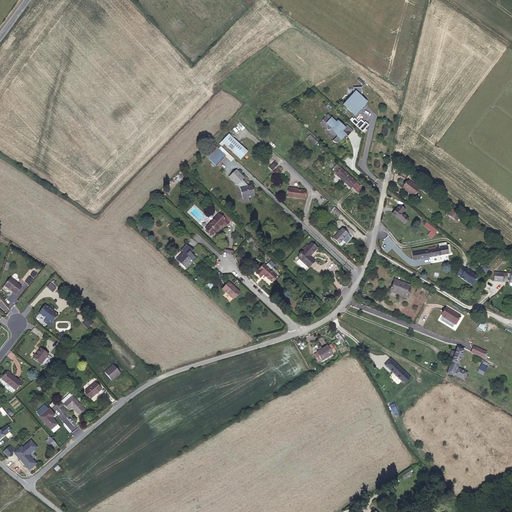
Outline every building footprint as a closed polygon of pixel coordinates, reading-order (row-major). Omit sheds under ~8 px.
[(361,87),(353,88),(354,97),(349,102),(351,104),(347,108),(355,115),(361,108),(361,109),(365,105),(363,103),(365,101),(361,97),(361,92),(362,92),(362,89),(361,89),(361,87)] [(327,114),(322,120),(326,123),(326,124),(326,125),(327,125),(326,125),(327,125),(327,126),(327,127),(327,128),(327,129),(328,129),(328,130),(331,129),(338,136),(333,141),(334,141),(335,141),(338,142),(338,141),(339,141),(341,140),(342,139),(343,140),(345,138),(344,137),(346,134),(348,136),(353,130),(347,125),(345,127),(337,121),(332,117),(331,118),(327,114)] [(354,119),(352,117),(349,120),(364,133),(367,130),(365,128),(369,125),(365,121),(364,122),(361,119),(358,122),(354,118),(354,119)] [(248,152),(229,134),(221,141),(240,159),(248,152)] [(226,156),(219,149),(209,160),(217,167),(226,156)] [(356,182),(339,166),(335,170),(334,171),(336,173),(336,174),(351,188),(351,187),(355,191),(360,186),(356,182)] [(236,170),(229,177),(240,188),(242,199),(255,196),(252,185),(248,186),(242,180),(244,178),(236,170)] [(420,189),(409,181),(403,188),(414,196),(420,189)] [(287,197),(304,199),(305,191),(293,189),(294,188),(289,187),(287,197)] [(396,209),(392,214),(402,222),(403,221),(405,222),(408,218),(402,213),(405,209),(400,205),(396,209)] [(341,214),(336,208),(333,211),(338,217),(341,214)] [(460,214),(453,208),(448,215),(455,220),(460,214)] [(219,213),(205,228),(212,235),(223,224),(226,227),(229,223),(219,213)] [(431,231),(433,228),(427,222),(424,226),(431,231)] [(342,240),(348,234),(342,228),(333,238),(338,243),(342,240)] [(437,231),(433,228),(431,231),(429,233),(433,237),(437,231)] [(348,234),(342,240),(346,243),(351,237),(348,234)] [(439,248),(412,253),(414,260),(448,254),(448,253),(451,253),(449,244),(446,245),(446,242),(439,244),(439,248)] [(181,250),(183,252),(179,256),(180,257),(177,261),(181,264),(182,263),(187,267),(191,263),(190,262),(195,257),(191,253),(193,251),(187,244),(181,250)] [(315,261),(304,251),(298,258),(309,268),(315,261)] [(268,263),(266,266),(273,272),(275,270),(268,263)] [(273,272),(266,266),(264,264),(256,273),(261,277),(263,274),(272,281),(277,276),(273,272)] [(462,267),(457,274),(458,275),(461,277),(460,278),(472,285),(477,277),(471,273),(471,272),(466,268),(466,269),(462,267)] [(502,273),(494,272),(493,281),(502,282),(502,278),(502,273)] [(29,285),(33,279),(29,276),(25,282),(29,285)] [(22,287),(11,278),(5,285),(16,294),(22,287)] [(409,285),(394,280),(390,291),(396,293),(396,292),(400,294),(399,296),(406,298),(409,291),(407,290),(409,285)] [(239,292),(229,282),(222,289),(233,299),(239,292)] [(56,288),(50,283),(47,287),(52,292),(56,288)] [(48,307),(45,305),(39,313),(46,319),(44,321),(50,325),(58,315),(52,311),(54,308),(50,305),(48,307)] [(461,316),(447,308),(442,316),(456,324),(461,316)] [(88,328),(93,323),(88,318),(83,323),(88,328)] [(321,359),(322,361),(333,354),(332,353),(335,351),(334,348),(335,347),(334,344),(332,345),(331,344),(328,346),(327,346),(317,352),(317,353),(314,355),(318,361),(321,359)] [(471,352),(483,358),(486,352),(474,346),(471,352)] [(447,374),(454,376),(456,377),(456,376),(464,380),(467,373),(457,368),(464,350),(457,348),(447,374)] [(48,355),(41,349),(39,352),(38,352),(33,358),(41,364),(48,355)] [(385,365),(404,384),(410,378),(391,359),(385,365)] [(483,375),(488,367),(482,363),(477,372),(483,375)] [(120,373),(113,365),(104,372),(112,381),(120,373)] [(10,374),(7,372),(2,379),(12,387),(18,380),(10,374)] [(20,382),(18,380),(12,387),(16,390),(19,386),(21,386),(23,382),(21,380),(20,382)] [(101,389),(95,382),(85,391),(91,398),(101,389)] [(64,404),(72,396),(73,395),(70,393),(61,401),(64,404)] [(85,409),(72,396),(64,404),(63,404),(69,410),(71,408),(79,415),(85,409)] [(36,413),(51,430),(57,424),(52,418),(54,415),(49,408),(48,409),(45,405),(36,413)] [(0,438),(11,430),(7,425),(0,430),(0,438)] [(57,444),(50,437),(46,441),(52,448),(57,444)] [(17,456),(29,470),(36,464),(28,455),(37,447),(31,440),(22,448),(24,450),(17,456)] [(13,451),(9,447),(3,452),(7,457),(13,451)] [(22,448),(21,447),(14,453),(17,456),(24,450),(22,448)]
